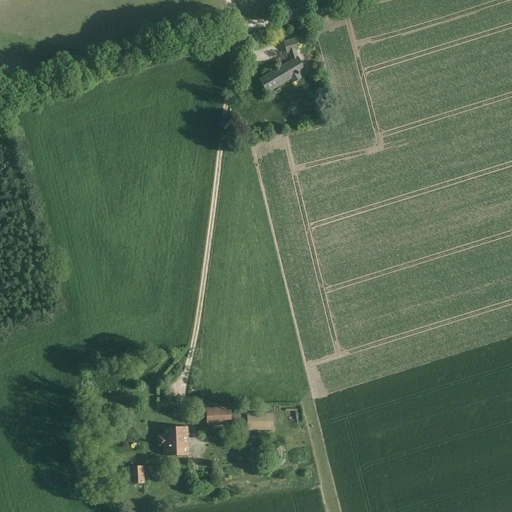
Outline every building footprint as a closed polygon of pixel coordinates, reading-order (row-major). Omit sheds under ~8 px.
[(290,62),(259,80),(267,94),(291,79),(294,83),(302,78),(299,74),(306,71),(298,57),(297,57),(296,51),(298,50),(296,38),(283,42),(286,54),(290,53),(292,60),(290,62)] [(206,426),(231,425),(231,423),(245,424),(245,412),(230,413),(230,407),(205,408),(206,426)] [(271,413),(247,414),(248,431),(272,430),(271,413)] [(187,428),(165,429),(166,456),(188,455),(187,428)] [(123,485),(144,486),(143,468),(123,469),(123,485)] [(206,473),(193,475),(194,487),(208,486),(206,473)]
